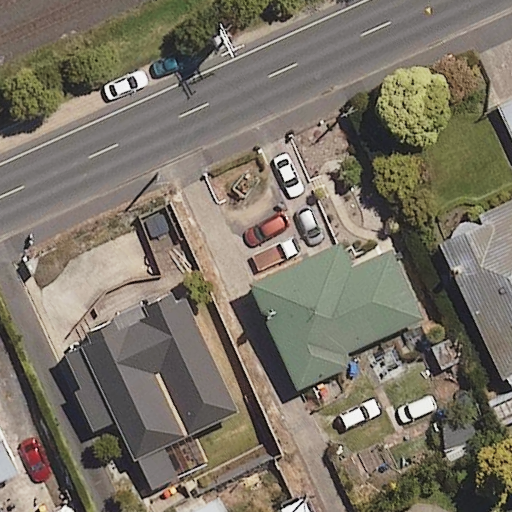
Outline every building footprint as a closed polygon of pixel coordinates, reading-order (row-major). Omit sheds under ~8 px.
[(511,98),(499,104),(511,133),(511,98)] [(511,206),(450,233),(511,377),(511,206)] [(356,265),(347,242),(258,278),(301,386),(357,363),(351,348),(430,316),(402,247),(356,265)] [(242,409),(186,291),(69,346),(106,425),(122,417),(155,486),(201,464),(187,435),(242,409)] [(499,427),(511,421),(511,387),(506,374),(481,385),(499,427)] [(0,511),(0,487),(19,480),(0,435),(0,511)] [(231,511),(224,495),(187,511),(231,511)]
